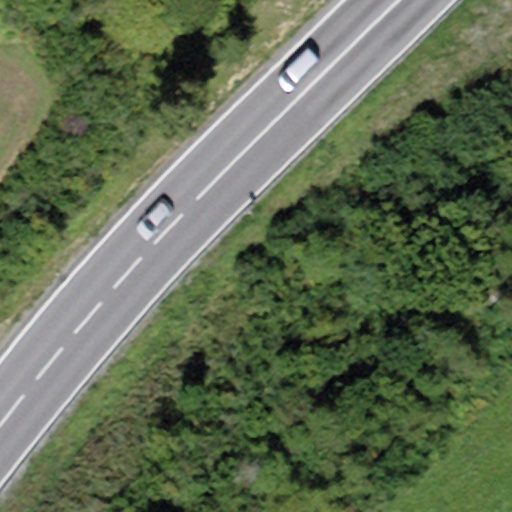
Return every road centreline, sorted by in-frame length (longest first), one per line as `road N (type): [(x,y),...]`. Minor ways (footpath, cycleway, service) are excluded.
road 1 (primary): [(394,0),(178,209),(81,316),(0,426)]
road 2 (track): [(81,316),(511,49)]
